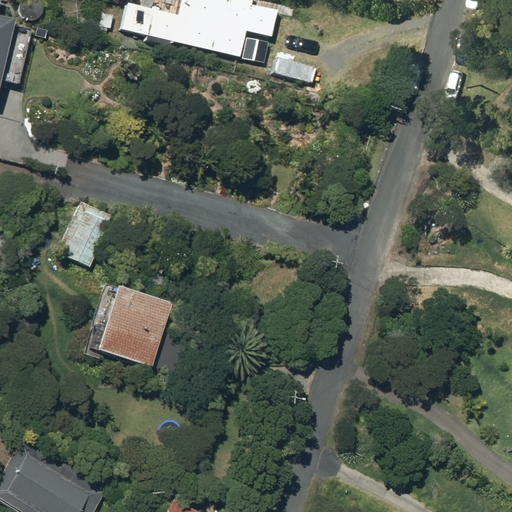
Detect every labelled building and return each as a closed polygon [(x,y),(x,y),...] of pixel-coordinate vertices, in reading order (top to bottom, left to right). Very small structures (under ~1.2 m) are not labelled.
[(0,0),(0,103),(21,19),(0,14),(0,13),(3,0),(0,0)] [(135,0),(132,0),(126,26),(243,57),(248,31),(274,37),(279,10),(240,0),(184,0),(182,12),(135,0)] [(310,70),(270,63),(266,81),(306,88),(310,70)] [(84,212),(63,257),(88,269),(109,225),(84,212)] [(116,287),(95,352),(149,369),(169,304),(116,287)] [(0,499),(0,501),(16,511),(80,511),(91,496),(28,456),(0,499)] [(195,511),(172,500),(165,511),(195,511)]
